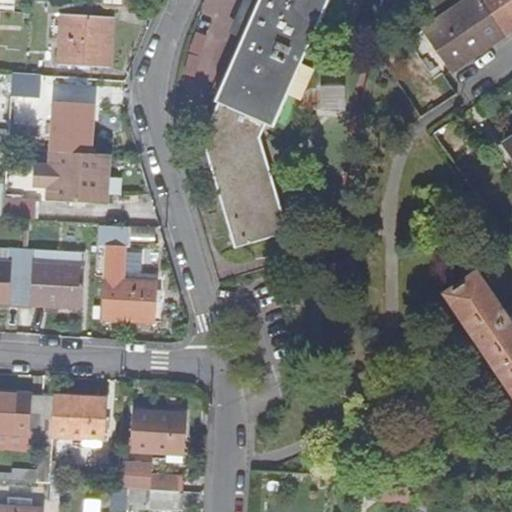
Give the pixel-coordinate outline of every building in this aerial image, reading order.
[(208,136),(237,245),(290,229),(263,136),(268,121),(278,124),(328,0),(260,0),(219,98),(221,103),(208,136)] [(511,0),(466,0),(426,26),(454,68),(511,29),(511,0)] [(94,4),(62,2),(59,63),(110,64),(112,16),(93,15),(94,4)] [(42,74),(28,73),(15,73),(14,95),(41,96),(42,74)] [(53,149),(92,152),(94,103),(55,101),(53,149)] [(436,128),(444,142),(458,133),(450,120),(436,128)] [(92,152),(53,149),(52,165),(36,164),(35,184),(51,185),(50,199),(108,202),(111,153),(92,152)] [(26,218),(34,219),(36,200),(7,197),(6,217),(26,218)] [(126,244),(127,226),(100,224),(99,242),(126,244)] [(0,300),(21,302),(24,249),(11,249),(10,263),(0,262),(0,300)] [(24,249),(21,302),(82,305),(85,268),(37,264),(37,250),(24,249)] [(511,323),(477,273),(448,294),(511,389),(511,323)] [(157,282),(107,280),(104,317),(155,319),(157,282)] [(28,445),(41,446),(42,434),(45,394),(0,391),(0,430),(29,433),(28,445)] [(107,399),(45,394),(42,434),(105,438),(107,399)] [(187,415),(136,412),(133,449),(168,451),(185,452),(187,415)] [(185,452),(168,451),(168,459),(184,460),(185,452)] [(149,487),(152,487),(179,489),(181,489),(181,474),(153,473),(154,463),(121,461),(120,485),(123,485),(130,486),(146,487),(149,487)] [(47,495),(59,496),(60,481),(48,480),(47,495)] [(146,487),(130,486),(129,498),(145,498),(146,487)] [(180,506),(181,489),(179,489),(152,487),(151,505),(180,506)] [(502,511),(505,489),(488,488),(486,511),(502,511)] [(8,496),(8,507),(31,508),(32,497),(8,496)]
